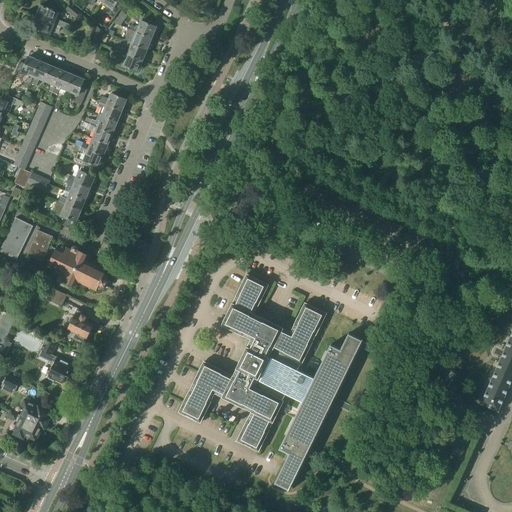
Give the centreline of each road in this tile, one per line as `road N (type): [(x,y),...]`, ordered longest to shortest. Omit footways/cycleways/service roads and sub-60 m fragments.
road 1 (secondary): [(123,355),(291,0)]
road 2 (residential): [(156,96),(103,225),(156,251)]
road 3 (residential): [(156,96),(0,29)]
road 4 (secondary): [(123,355),(56,484)]
road 5 (secondary): [(67,489),(123,355)]
